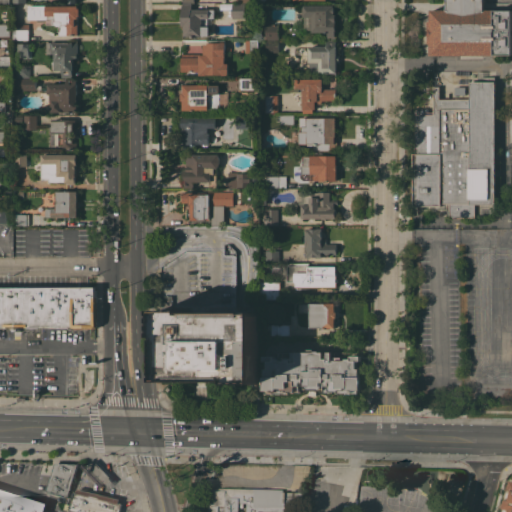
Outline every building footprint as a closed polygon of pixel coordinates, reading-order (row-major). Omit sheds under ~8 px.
[(485,0),(485,9),(495,9),(495,10),(511,10),(511,55),(431,55),(431,44),(429,44),(429,21),(431,21),(431,9),(447,9),(447,0),(485,0)] [(192,8),(216,9),(215,18),(208,18),(208,36),(185,35),(185,25),(182,25),(182,14),(183,14),(183,2),(192,3),(192,8)] [(233,2),(246,2),(246,18),(233,18),(233,2)] [(78,5),(78,8),(80,8),(80,15),(78,15),(78,35),(67,34),(67,35),(59,35),(59,26),(58,26),(57,25),(56,24),(53,25),(52,18),(48,18),(48,19),(28,19),(28,13),(29,13),(28,5),(78,5)] [(334,5),(334,7),(335,7),(335,9),(335,13),(334,13),(334,14),(336,14),(337,39),(328,39),(328,32),(312,32),(312,29),(305,29),(305,16),(304,16),(304,5),(334,5)] [(0,23),(10,23),(10,36),(0,36),(0,23)] [(29,40),(17,40),(14,40),(14,29),(16,29),(16,23),(29,23),(29,40)] [(279,24),(279,39),(267,39),(260,39),(260,35),(267,35),(267,24),(279,24)] [(279,39),(279,51),(267,51),(266,39),(279,39)] [(309,46),(327,46),(327,39),(336,39),(336,46),(337,46),(337,55),(340,55),(340,62),(337,62),(337,72),(310,72),(310,62),(309,62),(309,46)] [(246,40),(258,40),(258,52),(246,52),(246,40)] [(223,75),(223,74),(207,74),(207,75),(200,75),(200,71),(182,71),(182,53),(204,53),(204,44),(208,44),(208,42),(221,42),(221,41),(226,41),(226,56),(225,56),(226,56),(226,59),(226,63),(229,63),(229,75),(223,75)] [(48,53),(48,42),(78,42),(78,59),(74,59),(74,61),(73,61),(73,70),(72,70),(72,77),(62,77),(62,70),(54,70),(54,61),(55,61),(55,53),(48,53)] [(16,57),(16,43),(30,43),(30,49),(31,49),(31,57),(16,57)] [(17,77),(17,65),(31,65),(31,77),(17,77)] [(37,78),(36,90),(17,90),(17,77),(37,78)] [(259,77),(259,89),(240,90),(240,88),(239,88),(239,79),(240,79),(240,77),(259,77)] [(323,78),(323,89),(337,89),(337,100),(322,100),(322,103),(316,103),(316,109),(313,109),(313,112),(303,112),(303,108),(302,108),(302,105),(303,105),(303,100),(302,100),(302,97),(303,97),(303,88),(296,88),(296,78),(323,78)] [(77,80),(77,84),(77,112),(52,112),(52,100),(51,100),(50,93),(48,93),(48,84),(66,83),(66,80),(77,80)] [(413,153),(416,153),(416,112),(434,112),(434,86),(440,86),(440,99),(471,99),(471,81),(496,81),(496,204),(476,204),(477,217),(441,217),(441,206),(413,206),(413,153)] [(184,100),(182,100),(182,92),(183,92),(183,85),(183,84),(209,84),(209,85),(219,85),(220,93),(225,93),(225,108),(220,108),(220,110),(184,110),(184,100)] [(1,99),(0,91),(12,91),(12,99),(1,99)] [(265,95),(278,95),(278,112),(265,112),(265,95)] [(252,128),(250,128),(250,129),(240,129),(240,128),(237,128),(237,114),(253,114),(252,128)] [(281,114),(294,114),(294,124),(281,124),(281,114)] [(24,115),(37,115),(37,121),(39,121),(39,124),(37,124),(37,129),(24,129),(24,115)] [(183,117),(216,117),(216,118),(219,118),(219,126),(216,126),(216,127),(207,127),(207,133),(209,133),(209,143),(198,143),(198,151),(186,151),(186,144),(186,143),(185,143),(185,140),(186,140),(186,137),(185,137),(185,134),(184,134),(184,132),(182,132),(183,117)] [(336,117),(336,136),(338,136),(338,150),(313,150),(313,145),(308,145),(308,143),(300,143),(300,128),(301,128),(301,117),(336,117)] [(53,119),(76,119),(77,132),(78,132),(78,146),(77,146),(77,149),(73,149),(70,149),(67,149),(67,146),(65,146),(65,145),(60,145),(59,133),(53,133),(53,119)] [(27,166),(15,166),(15,154),(27,154),(27,166)] [(78,154),(78,164),(77,164),(77,177),(77,183),(76,183),(74,184),(69,184),(67,182),(66,182),(66,181),(49,182),(49,179),(42,179),(41,162),(42,162),(42,154),(78,154)] [(210,188),(210,181),(195,181),(194,188),(184,188),(184,179),(182,178),(182,173),(184,172),(184,169),(187,169),(187,154),(219,154),(220,156),(221,159),(221,163),(218,168),(218,188),(210,188)] [(337,155),(337,165),(338,165),(338,170),(337,170),(337,180),(304,180),(301,177),(301,175),(302,175),(301,165),(301,163),(302,163),(302,158),(304,158),(304,156),(311,156),(311,155),(337,155)] [(229,172),(238,172),(238,173),(250,172),(250,170),(259,170),(259,186),(238,187),(229,188),(229,172)] [(267,176),(287,176),(287,187),(267,187),(267,176)] [(183,202),(183,192),(208,192),(208,191),(218,192),(221,192),(221,191),(225,191),(225,188),(235,188),(234,205),(230,205),(226,205),(225,225),(212,225),(212,220),(192,219),(192,207),(190,207),(190,202),(183,202)] [(326,218),(325,219),(322,219),(322,218),(315,218),(315,219),(313,219),(313,218),(302,218),(302,204),(298,204),(298,192),(304,192),(304,188),(313,188),(313,191),(318,191),(318,188),(331,188),(330,199),(335,199),(335,204),(335,208),(336,208),(336,218),(326,218)] [(57,191),(78,191),(78,216),(66,216),(66,217),(52,217),(52,216),(47,216),(47,208),(52,208),(57,208),(57,191)] [(266,209),(279,209),(279,225),(266,225),(266,209)] [(29,225),(27,225),(14,225),(14,219),(16,219),(16,214),(30,214),(29,225)] [(306,228),(310,228),(317,228),(323,228),(323,239),(327,239),(327,244),(337,244),(337,254),(322,254),(322,256),(323,256),(323,257),(317,257),(312,257),(306,257),(306,228)] [(296,287),(296,283),(295,281),(288,281),(288,263),(309,263),(309,266),(337,266),(337,274),(338,274),(338,287),(296,287)] [(281,299),(267,299),(267,293),(261,293),(261,281),(281,281),(281,299)] [(0,286),(97,286),(97,296),(97,327),(94,327),(94,328),(76,328),(76,327),(73,327),(73,326),(70,326),(70,327),(27,327),(27,326),(20,326),(20,331),(14,331),(14,326),(8,326),(8,327),(0,327),(0,286)] [(336,303),(336,311),(337,311),(337,317),(335,317),(336,327),(327,327),(327,328),(324,328),(324,327),(310,327),(310,312),(300,312),(300,303),(336,303)] [(251,312),(251,313),(253,313),(253,312),(260,312),(260,384),(255,384),(255,382),(253,382),(253,384),(248,384),(248,382),(245,382),(245,384),(240,384),(240,382),(238,382),(238,384),(233,384),(233,379),(231,379),(231,381),(170,381),(170,380),(168,380),(168,381),(163,381),(163,377),(164,377),(164,375),(163,375),(163,339),(165,339),(165,337),(160,337),(160,332),(162,332),(162,329),(160,329),(160,324),(162,324),(162,322),(160,322),(160,317),(161,317),(161,315),(160,315),(160,309),(165,309),(165,311),(168,311),(168,310),(173,309),(173,311),(175,311),(175,309),(180,309),(180,311),(183,311),(183,309),(188,309),(188,314),(190,314),(190,312),(251,312)] [(291,324),(291,325),(292,325),(292,328),(290,328),(290,336),(272,336),(272,330),(268,330),(268,325),(272,325),(272,324),(291,324)] [(361,360),(357,360),(358,366),(360,366),(360,376),(361,376),(361,379),(362,379),(362,383),(361,383),(361,390),(359,390),(359,393),(353,393),(338,393),(338,391),(332,391),(332,392),(325,392),(325,388),(322,388),(322,389),(316,389),(316,395),(309,395),(309,389),(305,389),(305,388),(301,388),(301,392),(294,393),(294,391),(288,391),(288,393),(274,393),(274,394),(267,394),(267,390),(265,390),(265,383),(264,383),(264,380),(264,377),(266,377),(266,368),(268,368),(268,361),(265,361),(265,355),(274,355),(274,352),(291,352),(291,357),(293,357),(293,352),(315,352),(315,351),(320,351),(320,352),(324,352),(324,358),(328,358),(328,352),(333,352),(333,357),(335,357),(335,352),(351,352),(352,355),(361,355),(361,360)] [(53,464),(75,464),(64,499),(43,493),(53,464)] [(511,511),(503,511),(504,508),(503,508),(506,499),(508,500),(510,492),(511,492),(511,490),(508,489),(511,479),(511,511)] [(0,511),(0,487),(47,503),(44,511),(0,511)] [(283,489),(283,492),(302,492),(301,507),(287,507),(286,511),(273,511),(259,511),(258,511),(247,511),(247,505),(245,505),(245,503),(243,503),(243,508),(240,507),(239,506),(239,511),(209,511),(211,489),(220,489),(220,488),(283,489)] [(74,489),(117,500),(117,504),(120,504),(118,511),(77,511),(66,509),(71,492),(73,492),(74,489)]
